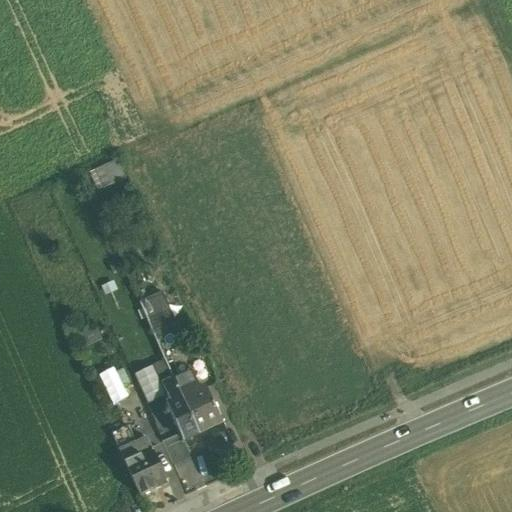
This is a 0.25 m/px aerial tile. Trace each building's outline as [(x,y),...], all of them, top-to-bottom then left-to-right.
[(166,291),(144,297),(153,329),(175,323),(166,291)] [(100,374),(114,404),(130,396),(116,366),(100,374)] [(205,387),(199,390),(190,370),(172,378),(176,387),(198,433),(221,423),(205,387)] [(172,378),(160,384),(164,392),(176,387),(172,378)] [(198,433),(176,387),(164,392),(168,403),(166,404),(182,440),(198,433)] [(118,422),(108,426),(112,434),(121,430),(118,422)] [(135,443),(128,427),(121,430),(112,434),(119,450),(135,443)] [(166,483),(151,450),(124,461),(139,495),(166,483)]
